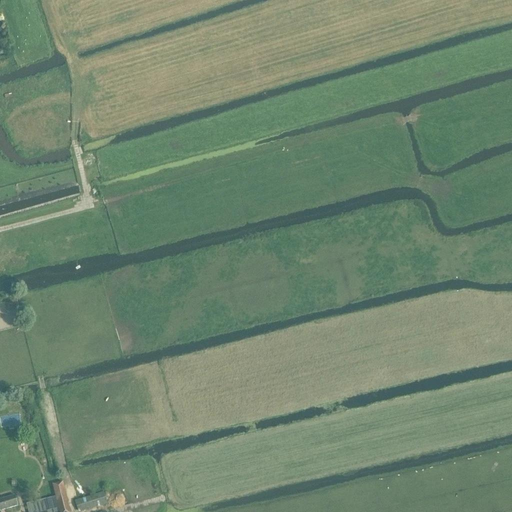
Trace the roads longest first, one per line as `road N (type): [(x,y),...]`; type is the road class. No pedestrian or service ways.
road 1 (track): [(0,230),(320,141),(438,190)]
road 2 (track): [(73,511),(38,369)]
